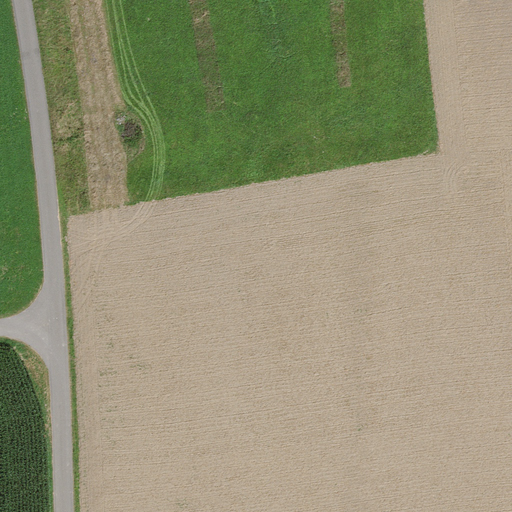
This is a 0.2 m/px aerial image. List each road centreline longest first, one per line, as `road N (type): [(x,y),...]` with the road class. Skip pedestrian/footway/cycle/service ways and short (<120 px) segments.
road 1 (unclassified): [(58,320),(18,0)]
road 2 (unclassified): [(63,511),(58,320)]
